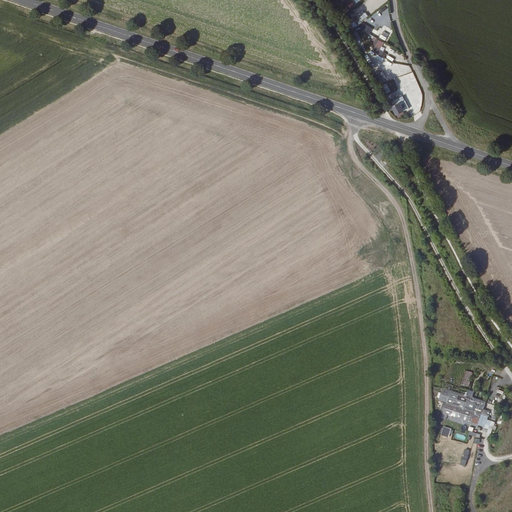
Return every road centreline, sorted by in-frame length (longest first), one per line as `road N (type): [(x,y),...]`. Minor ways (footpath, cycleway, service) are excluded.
road 1 (track): [(358,114),(350,146),(361,172),(390,196),(420,303),(431,511)]
road 2 (primary): [(20,0),(414,133)]
